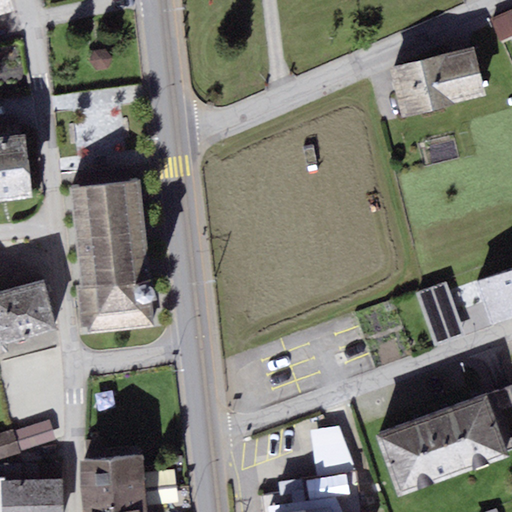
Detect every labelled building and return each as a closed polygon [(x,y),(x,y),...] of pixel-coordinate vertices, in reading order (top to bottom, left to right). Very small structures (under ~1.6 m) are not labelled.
[(0,0),(0,15),(16,11),(12,0),(0,0)] [(511,11),(493,19),(502,42),(511,37),(511,11)] [(475,47),(391,67),(405,118),(487,98),(475,47)] [(0,139),(22,137),(19,122),(0,125),(0,139)] [(0,202),(34,198),(27,136),(22,137),(0,139),(0,202)] [(136,176),(69,183),(87,336),(156,327),(136,176)] [(511,271),(479,283),(493,325),(511,318),(511,271)] [(8,345),(59,331),(45,280),(0,293),(0,338),(3,347),(8,345)] [(416,293),(438,347),(467,337),(447,283),(416,293)] [(0,354),(9,352),(8,345),(3,347),(0,338),(0,354)] [(511,457),(490,397),(377,438),(400,499),(511,457)] [(50,418),(16,429),(23,449),(56,437),(50,418)] [(0,431),(0,456),(23,449),(16,429),(15,426),(0,431)] [(148,511),(148,502),(144,469),(142,443),(82,450),(84,502),(91,500),(91,511),(148,511)] [(144,469),(148,502),(179,499),(174,466),(144,469)] [(366,511),(366,508),(360,509),(356,469),(305,474),(309,511),(366,511)] [(65,511),(65,471),(0,472),(3,511),(65,511)] [(309,511),(305,474),(280,477),(283,502),(275,503),(276,511),(309,511)]
